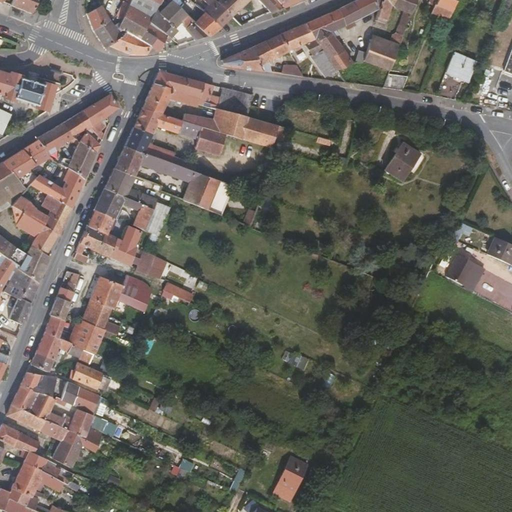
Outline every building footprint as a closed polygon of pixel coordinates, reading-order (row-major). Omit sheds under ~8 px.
[(46,0),(21,0),(18,7),(39,16),(45,4),(46,0)] [(128,21),(138,0),(133,0),(131,5),(129,4),(122,19),(128,21)] [(138,0),(128,21),(126,25),(133,34),(143,46),(153,29),(157,21),(143,13),(149,0),(152,0),(165,7),(168,0),(138,0)] [(200,24),(175,0),(168,0),(165,7),(157,21),(153,29),(173,41),(176,43),(188,26),(204,41),(213,37),(200,24)] [(208,0),(214,5),(208,11),(210,14),(225,27),(227,28),(238,17),(219,0),(208,0)] [(263,0),(275,12),(288,6),(282,0),(219,0),(238,17),(246,25),(253,24),(242,13),(254,0),(263,0)] [(389,0),(359,0),(311,24),(342,68),(345,74),(355,67),(336,33),(354,25),(387,8),(389,0)] [(389,0),(387,8),(384,17),(394,21),(401,3),(412,8),(404,31),(401,31),(398,39),(405,42),(421,0),(389,0)] [(460,0),(445,0),(440,15),(452,20),(460,0)] [(111,10),(94,19),(99,33),(110,52),(114,49),(129,37),(120,25),(114,14),(111,10)] [(210,14),(200,24),(213,37),(225,27),(210,14)] [(342,68),(311,24),(289,34),(296,52),(307,46),(327,78),(330,76),(333,80),(345,74),(342,68)] [(143,46),(154,51),(164,55),(165,54),(173,41),(153,29),(143,46)] [(129,37),(114,49),(136,58),(151,58),(154,51),(143,46),(133,34),(129,37)] [(296,52),(289,34),(265,45),(271,62),(296,52)] [(398,62),(404,45),(377,34),(372,47),(371,51),(398,62)] [(173,41),(165,54),(171,52),(176,43),(173,41)] [(360,58),(369,55),(371,51),(372,47),(365,44),(360,58)] [(271,62),(265,45),(225,63),(226,68),(273,74),(269,63),(271,62)] [(511,49),(503,75),(511,78),(511,49)] [(453,57),(436,99),(457,104),(464,85),(469,86),(476,66),(453,57)] [(306,79),(302,68),(290,67),(288,76),(306,79)] [(41,112),(52,115),(54,111),(61,90),(49,86),(48,88),(29,82),(29,80),(16,77),(16,79),(0,74),(0,95),(9,100),(9,103),(21,106),(22,103),(41,109),(41,112)] [(403,93),(410,79),(392,75),(386,90),(403,93)] [(211,104),(217,90),(164,76),(158,89),(211,104)] [(219,115),(223,108),(221,107),(211,104),(158,89),(146,114),(164,119),(172,102),(219,115)] [(250,115),(255,100),(225,92),(221,107),(223,108),(250,115)] [(107,120),(123,111),(114,98),(89,114),(97,126),(94,128),(99,133),(110,126),(107,120)] [(252,116),(250,115),(223,108),(219,115),(249,123),(252,116)] [(0,146),(6,143),(0,139),(0,136),(5,139),(15,120),(0,111),(0,146)] [(69,126),(76,139),(94,128),(97,126),(89,114),(69,126)] [(240,150),(243,143),(213,133),(195,128),(184,125),(164,119),(146,114),(128,150),(220,183),(222,179),(196,169),(197,166),(152,149),(161,130),(203,144),(199,153),(222,160),(228,147),(240,150)] [(243,143),(273,152),(277,141),(285,144),(290,134),(249,123),(219,115),(216,124),(213,133),(243,143)] [(184,125),(195,128),(198,120),(187,117),(184,125)] [(195,128),(213,133),(216,124),(198,120),(195,128)] [(79,145),(78,143),(76,139),(69,126),(41,143),(42,146),(50,162),(79,145)] [(83,150),(98,158),(103,147),(91,135),(78,143),(79,145),(83,150)] [(333,151),(334,146),(321,142),(319,148),(333,151)] [(26,156),(35,171),(50,162),(42,146),(26,156)] [(403,187),(413,176),(424,161),(408,149),(387,174),(403,187)] [(70,179),(85,186),(98,158),(83,150),(68,178),(70,179)] [(186,203),(225,218),(238,189),(220,183),(128,150),(119,171),(138,178),(144,166),(194,185),(186,203)] [(26,156),(5,168),(14,184),(35,171),(26,156)] [(424,161),(413,176),(417,180),(429,165),(424,161)] [(5,168),(0,171),(0,217),(2,216),(0,213),(0,212),(9,207),(18,212),(32,191),(24,187),(18,191),(14,184),(5,168)] [(132,191),(138,178),(119,171),(108,192),(156,214),(160,204),(132,191)] [(66,188),(70,179),(68,178),(65,176),(60,185),(66,188)] [(50,199),(74,212),(84,193),(82,192),(85,186),(70,179),(66,188),(63,194),(54,189),(53,193),(32,182),(24,187),(32,191),(43,196),(50,199)] [(18,212),(58,238),(61,240),(74,212),(50,199),(44,210),(52,214),(49,221),(31,209),(43,196),(32,191),(18,212)] [(156,214),(108,192),(98,214),(99,215),(117,223),(123,209),(142,218),(136,232),(146,237),(156,214)] [(264,208),(267,200),(259,197),(257,205),(264,208)] [(31,252),(50,263),(52,260),(48,258),(58,238),(18,212),(17,226),(20,234),(31,241),(27,246),(32,250),(31,252)] [(247,227),(254,230),(261,215),(253,212),(247,227)] [(130,225),(117,223),(99,215),(90,233),(99,236),(120,246),(127,231),(130,225)] [(132,273),(139,255),(137,253),(143,239),(127,231),(120,246),(112,263),(132,273)] [(99,236),(90,233),(89,232),(77,256),(81,258),(84,250),(90,253),(99,236)] [(90,253),(112,263),(120,246),(99,236),(90,253)] [(491,257),(511,267),(511,245),(497,240),(491,257)] [(0,245),(0,257),(3,260),(9,266),(16,256),(2,243),(0,245)] [(475,261),(479,251),(461,243),(455,257),(456,257),(457,253),(475,261)] [(26,260),(47,272),(50,263),(31,252),(26,260)] [(456,254),(445,277),(474,291),(485,267),(456,254)] [(19,277),(39,290),(47,272),(26,260),(24,264),(16,256),(9,266),(19,274),(20,275),(19,277)] [(81,258),(77,256),(74,263),(85,268),(89,261),(81,258)] [(146,282),(155,263),(145,257),(136,278),(146,282)] [(166,285),(173,270),(155,263),(146,282),(147,282),(166,285)] [(0,279),(0,307),(0,306),(0,297),(16,275),(8,268),(0,279)] [(19,302),(32,308),(39,290),(19,277),(12,286),(5,297),(9,299),(19,302)] [(68,292),(62,290),(57,301),(72,307),(81,281),(75,279),(68,292)] [(115,316),(119,307),(123,294),(101,283),(92,306),(113,315),(115,316)] [(134,298),(138,288),(128,283),(123,293),(134,298)] [(119,307),(147,320),(152,306),(152,301),(150,295),(148,293),(138,288),(134,298),(123,293),(123,294),(119,307)] [(192,299),(171,290),(168,288),(165,296),(176,301),(181,303),(188,307),(192,299)] [(8,302),(17,307),(19,302),(9,299),(8,302)] [(72,307),(57,301),(53,311),(55,312),(52,320),(65,325),(72,307)] [(11,321),(24,327),(32,308),(19,302),(17,307),(11,321)] [(83,327),(104,336),(113,315),(92,306),(83,327)] [(167,318),(158,314),(154,323),(163,327),(167,318)] [(70,360),(73,352),(58,345),(65,325),(52,320),(37,355),(54,364),(60,355),(70,360)] [(113,340),(118,328),(111,324),(107,337),(113,340)] [(114,350),(114,348),(117,342),(113,340),(107,337),(104,336),(83,327),(73,352),(95,362),(97,362),(99,356),(103,345),(114,350)] [(177,342),(180,335),(172,331),(169,338),(177,342)] [(0,366),(6,369),(10,360),(0,356),(0,349),(2,346),(0,344),(0,366)] [(282,359),(304,369),(309,359),(287,349),(282,359)] [(90,373),(95,362),(73,352),(70,360),(78,363),(81,365),(83,370),(90,373)] [(50,371),(54,364),(37,355),(32,369),(48,377),(50,371)] [(97,362),(107,367),(109,361),(99,356),(97,362)] [(98,398),(102,400),(104,397),(109,389),(103,386),(104,384),(79,372),(75,383),(72,388),(97,400),(98,398)] [(57,405),(65,389),(58,386),(28,378),(22,389),(38,396),(57,405)] [(12,408),(27,416),(38,396),(22,389),(12,408)] [(104,397),(108,399),(113,391),(109,389),(104,397)] [(91,420),(94,413),(97,408),(98,408),(99,407),(99,406),(78,395),(70,410),(91,420)] [(84,443),(87,437),(85,436),(92,423),(90,422),(75,416),(69,427),(49,418),(54,406),(38,399),(30,417),(45,424),(57,430),(84,443)] [(45,424),(30,417),(27,416),(12,408),(7,419),(40,435),(45,424)] [(106,419),(109,414),(98,408),(97,408),(94,413),(106,419)] [(40,435),(52,441),(57,430),(45,424),(40,435)] [(18,436),(2,428),(0,432),(0,443),(12,449),(18,436)] [(96,459),(105,439),(90,432),(87,437),(84,443),(57,430),(52,441),(60,445),(53,461),(72,470),(81,451),(96,459)] [(23,451),(28,441),(18,436),(12,449),(22,454),(23,451)] [(23,451),(36,457),(40,447),(28,441),(23,451)] [(272,455),(276,447),(264,441),(261,449),(272,455)] [(57,485),(63,473),(49,467),(49,464),(36,457),(23,451),(22,454),(20,458),(26,462),(24,467),(57,485)] [(289,504),(307,467),(291,459),(273,496),(289,504)] [(56,502),(63,488),(57,485),(24,467),(12,491),(39,502),(40,500),(33,496),(35,492),(56,502)] [(63,488),(69,476),(63,473),(57,485),(63,488)] [(23,511),(28,499),(12,492),(9,498),(6,504),(23,511)] [(0,511),(2,511),(6,504),(9,498),(0,494),(0,511)] [(23,511),(25,511),(34,511),(38,504),(28,499),(23,511)]
